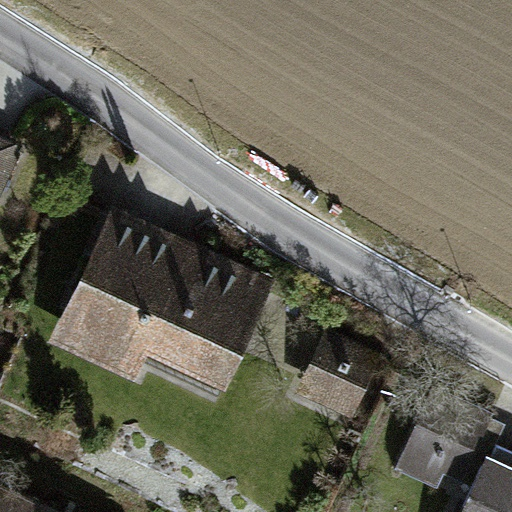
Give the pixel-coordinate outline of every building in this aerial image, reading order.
[(0,186),(22,135),(0,123),(0,186)] [(279,278),(113,198),(52,338),(137,375),(145,355),(220,391),(279,278)] [(382,348),(325,322),(299,393),(357,416),(382,348)] [(501,422),(435,388),(399,469),(438,487),(447,467),(473,482),(459,511),(511,511),(511,457),(490,449),(501,422)] [(87,511),(88,510),(0,469),(0,511),(87,511)]
